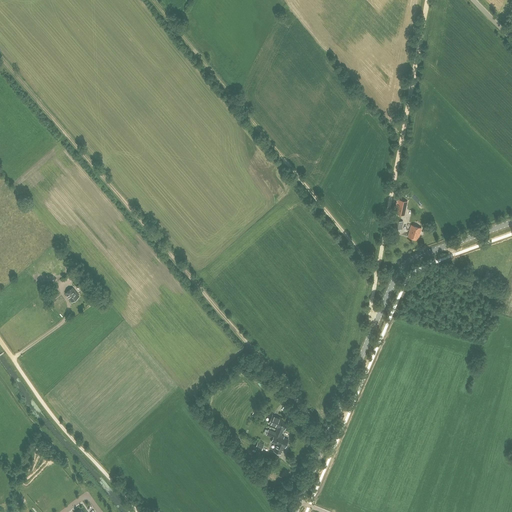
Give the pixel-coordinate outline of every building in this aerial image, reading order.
[(404,215),(408,202),(400,200),(397,213),(404,215)] [(395,219),(393,227),(401,229),(403,221),(395,219)] [(418,240),(421,228),(411,225),(408,237),(418,240)] [(74,281),(79,276),(73,269),(68,273),(74,281)] [(492,282),(493,278),(491,277),(492,273),(486,271),(483,278),(489,281),(492,282)] [(89,287),(84,281),(83,282),(80,285),(84,291),(89,287)] [(54,299),(59,295),(54,287),(49,291),(54,299)] [(72,302),(79,296),(73,287),(65,293),(72,302)] [(275,395),(280,391),(274,385),(270,389),(275,395)] [(284,430),(288,421),(273,415),(269,423),(278,427),(283,429),(284,430)] [(280,436),(283,429),(278,427),(276,432),(268,429),(266,435),(273,438),(271,442),(277,444),(274,451),(281,454),(283,447),(285,447),(288,439),(280,436)] [(257,443),(256,447),(255,447),(262,449),(264,444),(258,441),(257,443)]
